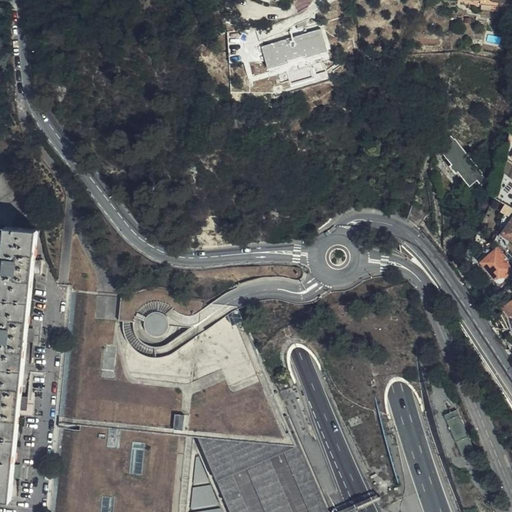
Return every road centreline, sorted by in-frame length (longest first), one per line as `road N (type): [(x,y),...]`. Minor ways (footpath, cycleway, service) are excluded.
road 1 (motorway): [(435,511),(258,0)]
road 2 (motorway): [(158,0),(348,476)]
road 3 (tertiary): [(21,0),(28,78),(41,114),(137,237),(172,255),(255,252)]
road 4 (tertiary): [(339,236),(357,220),(407,233),(511,379)]
road 5 (tertiary): [(511,490),(413,273)]
